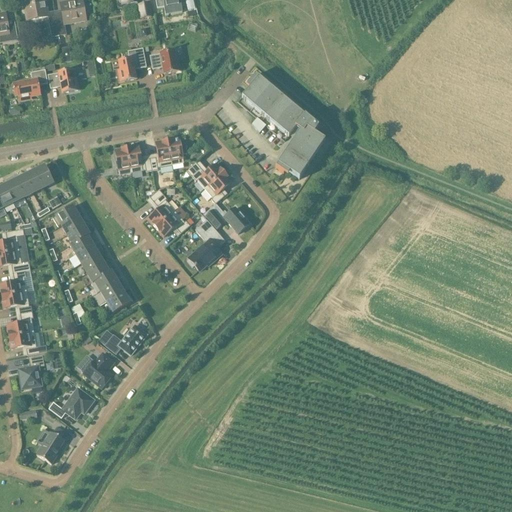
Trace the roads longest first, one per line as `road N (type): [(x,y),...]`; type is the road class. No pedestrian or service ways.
road 1 (residential): [(201,300),(60,482),(8,471)]
road 2 (residential): [(195,117),(274,216),(201,300)]
road 3 (residential): [(80,138),(96,180),(201,300)]
road 4 (residential): [(0,346),(16,447),(8,471)]
